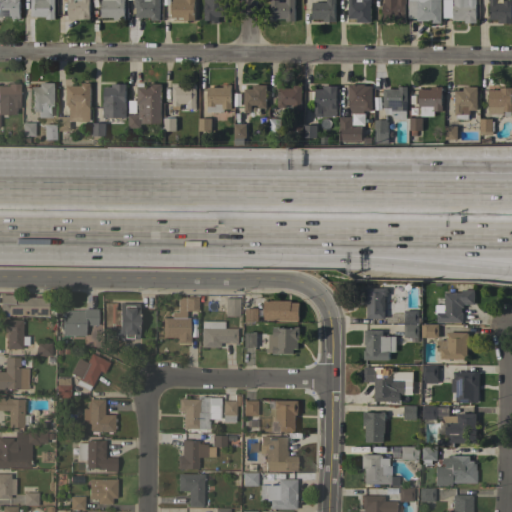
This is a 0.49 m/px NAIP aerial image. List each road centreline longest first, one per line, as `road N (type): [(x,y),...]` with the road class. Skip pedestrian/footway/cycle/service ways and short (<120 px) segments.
road 1 (motorway): [(511,194),(0,187)]
road 2 (residential): [(511,59),(0,53)]
road 3 (motorway): [(131,233),(179,248),(511,270)]
road 4 (motorway): [(131,233),(511,237)]
road 5 (residential): [(0,280),(275,284),(323,299)]
road 6 (residential): [(323,299),(330,326),(325,511)]
road 7 (residential): [(507,328),(503,511)]
road 8 (residential): [(147,380),(327,384)]
road 9 (motorway): [(0,231),(131,233)]
road 10 (residential): [(147,380),(145,511)]
road 11 (motorway): [(511,185),(386,193)]
